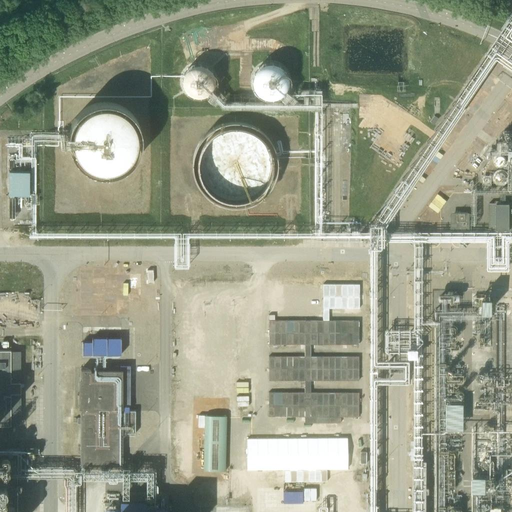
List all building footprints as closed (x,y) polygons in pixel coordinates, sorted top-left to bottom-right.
[(269,99),(273,99),(276,98),(279,97),(282,95),(284,93),(286,90),(287,88),(288,84),(289,81),(288,78),(287,75),(286,72),(284,69),(282,67),(279,65),(276,64),(273,63),(270,63),(267,63),(264,64),(261,66),(258,68),(256,70),(254,73),(253,76),(252,79),(252,82),(253,86),(254,89),(256,92),(258,94),(260,96),(263,98),(266,99),(269,99)] [(198,97),(201,97),(204,96),(207,95),(209,94),(211,92),(213,89),(215,86),(215,83),(215,80),(215,77),(214,74),(213,72),(211,69),(209,67),(206,66),(203,65),(200,64),(197,64),(194,65),(191,66),(189,68),(186,70),(185,72),(183,75),(183,78),(182,81),(183,84),(184,87),(185,90),(187,92),(189,94),(192,96),(195,97),(198,97)] [(107,175),(111,175),(116,174),(120,172),(124,170),(128,168),(131,165),(134,161),(137,158),(139,154),(141,150),(142,145),(142,141),(142,136),(141,132),(140,127),(139,123),(137,119),(134,116),(131,112),(127,109),(124,107),(120,105),(115,104),(111,103),(106,102),(102,102),(97,103),(93,104),(89,106),(85,108),(82,111),(78,114),(75,118),(73,122),(71,126),(70,130),(69,135),(69,139),(69,144),(70,148),(71,152),(73,156),(76,160),(79,164),(82,167),(86,169),(89,172),(94,173),(98,175),(102,175),(107,175)] [(426,122),(430,125),(435,118),(431,115),(426,122)] [(271,142),(268,138),(265,134),(261,131),(257,128),(253,126),(248,124),(244,123),(239,122),(234,122),(229,122),(224,123),(220,125),(215,127),(211,129),(207,132),(204,136),(201,140),(198,144),(196,148),(194,153),(193,157),(193,162),(193,167),(193,172),(194,177),(196,181),(198,185),(201,190),(204,193),(207,197),(211,200),(215,202),(220,204),(224,206),(229,207),(234,207),(239,207),(244,206),(248,205),(253,203),(257,201),(261,198),(265,195),(268,192),(271,188),(273,183),(275,179),(277,174),(277,169),(278,165),(277,160),(277,155),(275,150),(273,146),(271,142)] [(481,186),(511,186),(511,131),(511,132),(481,172),(481,186)] [(9,195),(30,195),(30,171),(9,171),(9,195)] [(475,176),(465,176),(465,209),(476,209),(475,176)] [(497,229),(511,228),(511,202),(497,203),(497,229)] [(455,213),(455,228),(455,229),(466,229),(466,213),(455,213)] [(350,306),(359,306),(358,283),(350,284),(350,306)] [(480,313),(489,313),(489,300),(480,300),(480,313)] [(318,326),(318,319),(269,318),(269,343),(306,343),(306,355),(269,354),(269,379),(310,380),(310,373),(311,373),(312,362),(326,362),(331,362),(331,356),(312,355),(312,326),(318,326)] [(105,354),(121,355),(121,335),(92,334),(92,339),(83,338),(83,351),(97,352),(97,362),(105,362),(105,354)] [(176,344),(176,466),(299,466),(299,424),(218,424),(218,344),(176,344)] [(11,350),(0,350),(0,425),(11,425),(11,393),(21,393),(21,382),(11,382),(11,350)] [(81,466),(120,466),(120,416),(123,416),(123,433),(135,433),(135,410),(122,410),(122,371),(81,371),(81,466)] [(245,374),(245,411),(257,411),(257,374),(245,374)] [(359,415),(359,391),(269,391),(269,415),(305,415),(305,421),(334,420),(334,415),(359,415)] [(471,472),(470,484),(484,485),(485,473),(471,472)] [(257,483),(257,511),(311,511),(312,484),(257,483)] [(111,511),(165,511),(165,492),(111,492),(111,511)]
